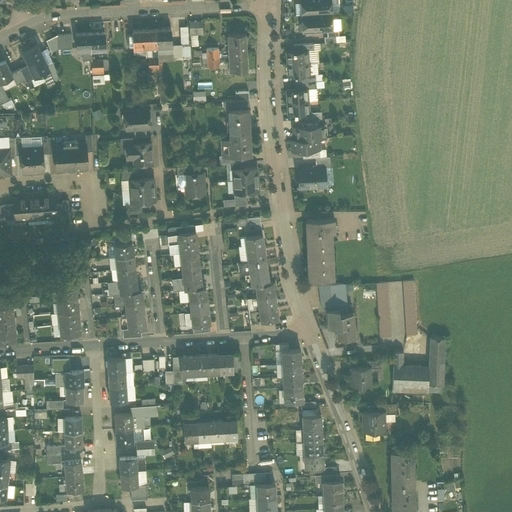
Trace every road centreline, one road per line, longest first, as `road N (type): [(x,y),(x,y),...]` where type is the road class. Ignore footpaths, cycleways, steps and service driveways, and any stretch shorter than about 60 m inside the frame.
road 1 (residential): [(282,204),(95,224),(91,178),(0,185)]
road 2 (residential): [(93,347),(101,504),(0,510)]
road 3 (residential): [(44,18),(268,6)]
road 4 (residential): [(282,204),(268,6)]
road 5 (residential): [(374,511),(310,324)]
road 6 (residential): [(244,337),(252,469)]
road 7 (residential): [(310,324),(282,204)]
